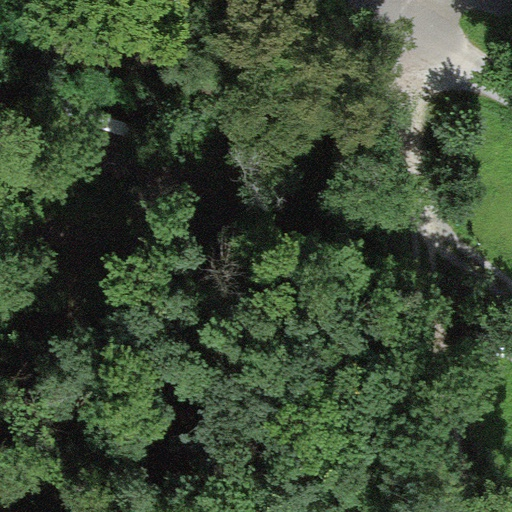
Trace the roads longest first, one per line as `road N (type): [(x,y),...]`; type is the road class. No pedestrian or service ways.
road 1 (track): [(459,511),(405,226),(396,117),(421,10)]
road 2 (unclassified): [(511,87),(457,53),(406,0)]
